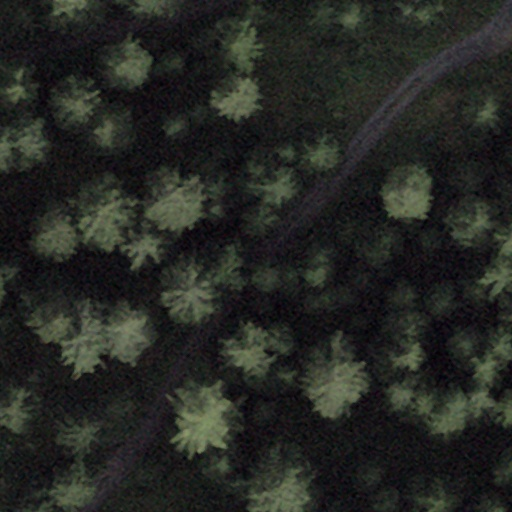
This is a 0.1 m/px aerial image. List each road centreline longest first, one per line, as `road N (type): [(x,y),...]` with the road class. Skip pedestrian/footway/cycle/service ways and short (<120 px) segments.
road 1 (track): [(511,23),(414,84),(271,240),(74,511)]
road 2 (track): [(0,61),(67,35),(213,0)]
